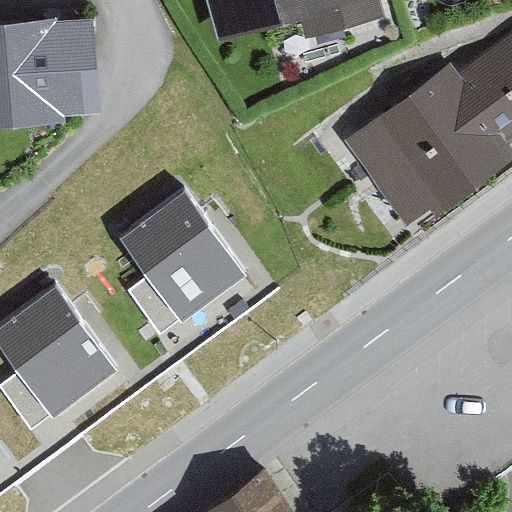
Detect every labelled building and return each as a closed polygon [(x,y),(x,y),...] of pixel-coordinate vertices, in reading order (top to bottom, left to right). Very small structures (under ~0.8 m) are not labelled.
[(218,0),(232,46),(317,21),(322,39),(401,17),(396,0),(218,0)] [(89,11),(0,19),(0,124),(70,118),(69,105),(98,102),(89,11)] [(429,207),(435,216),(511,158),(511,154),(502,141),(511,133),(511,42),(461,80),(449,63),(347,139),(409,222),(429,207)] [(242,278),(188,207),(135,247),(189,318),(242,278)] [(109,366),(55,295),(2,335),(56,407),(109,366)] [(293,511),(271,481),(228,511),(293,511)]
